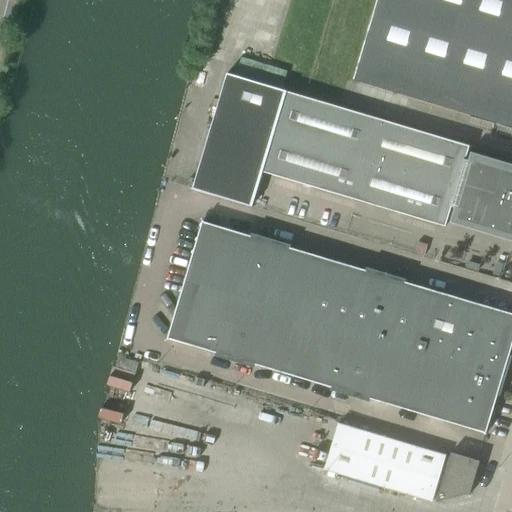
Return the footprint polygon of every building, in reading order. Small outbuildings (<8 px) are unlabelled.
[(511,0),(376,0),(353,79),(511,126),(511,0)] [(285,91),(226,75),(192,189),(251,206),(262,172),(445,226),(449,213),(456,215),(455,219),(511,236),(511,169),(473,158),(472,161),(465,159),(469,146),(285,91)] [(485,434),(505,365),(511,342),(511,312),(202,221),(166,340),(485,434)] [(445,455),(338,423),(324,470),(431,502),(445,455)] [(478,465),(449,456),(435,502),(438,503),(438,502),(436,501),(466,498),(466,499),(467,499),(478,465)]
